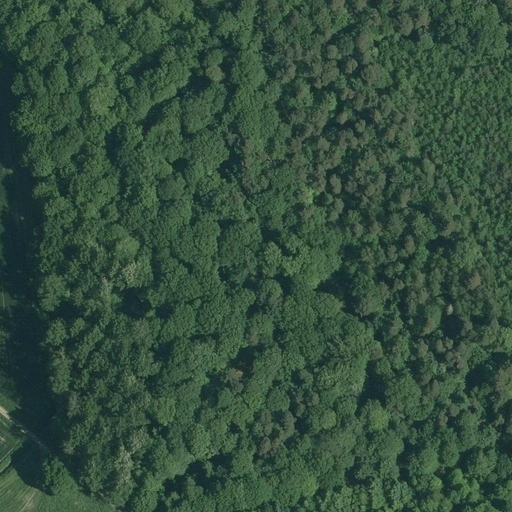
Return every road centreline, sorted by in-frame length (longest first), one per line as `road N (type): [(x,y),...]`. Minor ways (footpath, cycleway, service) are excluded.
road 1 (track): [(247,511),(328,488),(511,454)]
road 2 (track): [(0,412),(130,511)]
